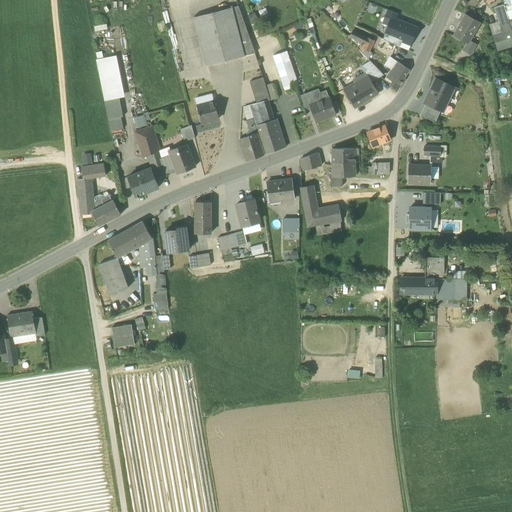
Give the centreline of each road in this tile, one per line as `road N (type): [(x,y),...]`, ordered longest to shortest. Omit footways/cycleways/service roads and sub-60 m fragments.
road 1 (secondary): [(0,287),(154,205),(398,107)]
road 2 (track): [(125,511),(79,244)]
road 3 (track): [(52,0),(79,244)]
road 4 (track): [(408,511),(388,382),(389,297)]
road 5 (residential): [(389,297),(398,107)]
road 6 (secondary): [(398,107),(454,0)]
